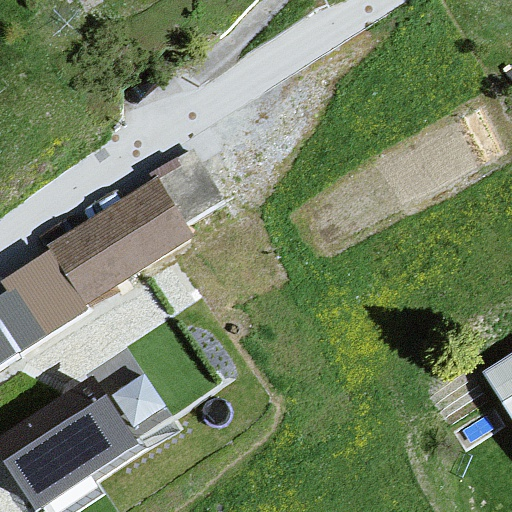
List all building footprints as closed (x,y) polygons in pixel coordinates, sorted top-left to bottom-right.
[(189,234),(154,179),(51,246),(86,301),(189,234)] [(0,354),(82,302),(46,246),(1,275),(8,286),(0,291),(0,354)] [(511,351),(480,372),(511,422),(511,351)] [(0,424),(0,452),(28,498),(131,433),(90,368),(0,424)] [(163,413),(158,376),(125,380),(129,417),(163,413)]
